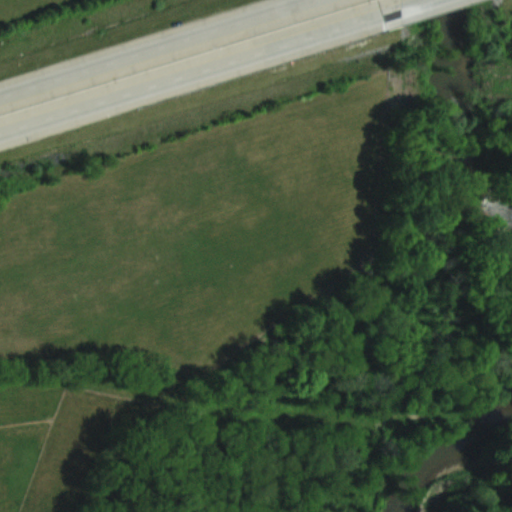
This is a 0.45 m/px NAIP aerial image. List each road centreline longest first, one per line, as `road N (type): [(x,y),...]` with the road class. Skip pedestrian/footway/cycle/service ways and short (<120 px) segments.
road 1 (motorway): [(0,134),(402,8)]
road 2 (motorway): [(317,0),(0,99)]
